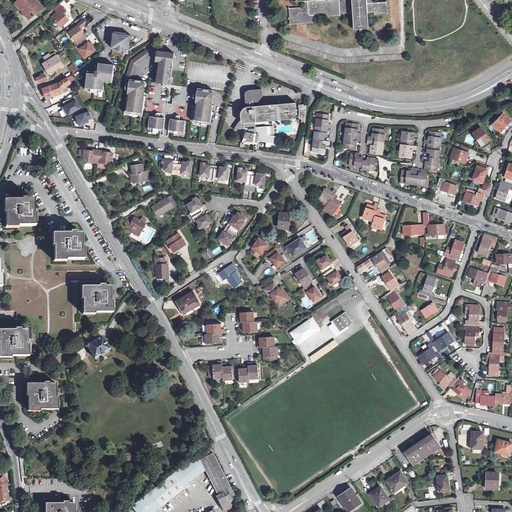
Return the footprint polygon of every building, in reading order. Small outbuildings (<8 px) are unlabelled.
[(29,21),(44,7),(37,0),(16,0),(13,3),(29,21)] [(298,0),(299,2),(305,1),(305,8),(290,9),(291,24),(300,24),(316,22),(315,15),(328,14),(328,16),(340,15),(340,14),(353,13),(352,0),(298,0)] [(352,0),(353,13),(354,29),(360,29),(360,36),(364,36),(363,29),(369,28),(368,13),(375,13),(375,14),(388,14),(387,2),(375,3),(374,0),(352,0)] [(56,12),(57,13),(52,17),(60,27),(68,20),(63,13),(66,11),(62,7),(56,12)] [(69,31),(70,32),(78,26),(80,28),(85,25),(85,20),(69,31)] [(73,37),(78,44),(87,38),(84,33),(80,28),(78,26),(70,32),(73,37)] [(128,51),(130,40),(131,40),(132,39),(133,39),(133,38),(133,37),(132,37),(132,36),(122,35),(122,33),(114,32),(112,48),(117,49),(117,48),(124,49),(124,50),(128,51)] [(86,39),(76,46),(79,50),(81,49),(86,57),(94,51),(92,48),(94,46),(92,43),(90,44),(89,43),(86,39)] [(130,79),(133,80),(138,65),(150,56),(151,51),(145,50),(131,60),(125,79),(130,79)] [(171,62),(173,63),(174,53),(167,52),(163,50),(163,51),(157,51),(156,60),(159,60),(159,61),(161,62),(160,74),(158,74),(156,83),(170,85),(171,76),(169,75),(171,62)] [(47,71),(49,73),(54,70),(62,65),(57,55),(52,58),(46,62),(43,63),(47,71)] [(98,71),(95,71),(95,73),(87,72),(85,90),(88,90),(91,89),(97,90),(99,92),(102,92),(104,81),(105,81),(106,79),(112,79),(114,65),(99,63),(98,66),(98,71)] [(47,79),(46,75),(45,74),(37,78),(39,82),(47,79)] [(61,82),(55,84),(59,94),(63,92),(62,89),(64,88),(71,83),(67,78),(61,82)] [(142,94),(144,93),(146,81),(133,80),(130,79),(129,83),(128,92),(127,101),(127,104),(125,113),(130,114),(132,112),(138,113),(139,115),(143,116),(145,97),(144,96),(142,96),(142,94)] [(55,84),(50,86),(53,96),(59,94),(55,84)] [(45,94),(47,98),(53,96),(50,86),(43,88),(45,94)] [(210,103),(212,103),(213,93),(213,91),(198,89),(197,91),(194,122),(198,123),(199,121),(205,122),(206,124),(207,124),(211,124),(212,115),(212,112),(213,106),(211,106),(210,106),(210,103)] [(246,103),(251,103),(252,107),(255,106),(255,105),(255,103),(258,102),(263,96),(263,89),(255,90),(250,90),(248,91),(246,92),(245,94),(246,103)] [(241,118),(243,120),(242,120),(234,129),(245,128),(242,137),(244,137),(243,140),(243,141),(243,142),(244,143),(246,143),(246,141),(258,143),(258,141),(271,143),(272,135),(270,135),(270,126),(255,127),(255,122),(292,119),(295,117),(296,115),(296,114),(296,103),(255,106),(252,107),(251,103),(246,103),(246,107),(244,108),(243,109),(242,111),(241,113),(241,118)] [(511,121),(503,113),(493,125),(501,133),(506,127),(511,121)] [(316,126),(318,127),(328,128),(331,128),(332,124),(328,123),(329,118),(329,115),(320,114),(319,119),(317,118),(316,126)] [(159,130),(159,131),(164,132),(166,119),(164,118),(150,117),(149,130),(153,130),(154,129),(159,130)] [(180,132),(179,134),(184,135),(186,121),(171,119),(169,133),(172,133),(174,133),(174,131),(180,132)] [(346,127),(345,135),(361,137),(361,133),(359,133),(358,132),(359,124),(349,123),(348,128),(346,127)] [(327,132),(328,128),(318,127),(317,132),(315,131),(314,140),(324,141),(325,137),(327,137),(327,132)] [(369,136),(369,141),(384,142),(384,134),(383,134),(383,129),(373,128),(373,132),(372,137),(369,136)] [(473,133),(481,145),(484,143),(485,144),(488,142),(490,140),(481,128),(473,133)] [(402,136),(401,144),(414,145),(415,137),(418,137),(418,135),(419,133),(405,131),(404,136),(402,136)] [(425,143),(428,144),(438,145),(440,145),(441,137),(439,137),(440,132),(430,131),(429,139),(425,139),(425,141),(425,143)] [(360,139),(361,137),(345,135),(344,143),(346,144),(346,149),(356,150),(357,141),(360,142),(360,139)] [(330,141),(324,141),(314,140),(314,147),(315,148),(315,153),(325,154),(325,147),(326,145),(329,145),(330,141)] [(383,150),(384,142),(369,141),(368,145),(371,145),(371,149),(370,154),(380,155),(381,150),(383,150)] [(417,146),(414,145),(401,144),(400,152),(403,152),(402,157),(412,159),(413,150),(417,150),(417,148),(417,146)] [(438,150),(438,145),(428,144),(428,148),(427,153),(429,153),(429,157),(439,158),(440,150),(438,150)] [(455,148),(451,158),(465,163),(466,158),(467,158),(468,155),(469,153),(468,153),(459,150),(455,148)] [(95,163),(96,158),(99,158),(100,151),(94,150),(94,152),(90,151),(85,150),(84,157),(89,162),(95,163)] [(105,152),(100,151),(99,158),(98,160),(101,161),(101,163),(101,164),(107,164),(113,160),(114,153),(109,153),(105,152)] [(362,170),(370,170),(370,169),(375,169),(376,159),(367,158),(367,160),(365,160),(363,160),(364,157),(360,156),(360,154),(358,154),(350,153),(349,163),(354,164),(354,166),(363,167),(362,170)] [(438,166),(439,158),(429,157),(423,156),(423,158),(423,161),(426,161),(425,170),(435,171),(436,166),(438,166)] [(169,160),(165,159),(164,168),(166,171),(172,172),(172,174),(177,174),(178,164),(173,163),(174,161),(169,160)] [(183,164),(178,164),(177,174),(182,175),(182,173),(191,174),(192,163),(188,162),(184,162),(183,164)] [(147,171),(143,172),(142,170),(141,164),(132,166),(133,174),(134,179),(135,182),(149,180),(147,171)] [(207,165),(202,164),(201,176),(209,177),(208,180),(214,181),(215,169),(210,168),(211,166),(207,165)] [(486,174),(488,169),(477,166),(473,179),(483,183),(486,174)] [(220,169),(215,169),(214,181),(219,181),(219,178),(228,179),(229,168),(224,167),(221,167),(220,169)] [(239,169),(238,180),(246,181),(246,185),(251,186),(252,175),(247,174),(248,172),(248,170),(239,169)] [(413,184),(415,169),(412,169),(411,169),(411,172),(402,171),(401,181),(406,181),(406,183),(413,184)] [(415,169),(413,184),(422,185),(422,183),(427,184),(428,174),(419,173),(419,170),(419,169),(417,169),(415,169)] [(257,175),(252,175),(251,186),(256,186),(256,185),(265,186),(266,174),(258,173),(257,175)] [(445,179),(441,177),(437,188),(442,189),(442,190),(447,192),(454,195),(457,186),(445,182),(445,179)] [(511,183),(509,182),(508,186),(504,184),(501,183),(496,198),(505,201),(510,189),(511,189),(511,183)] [(317,199),(326,206),(334,194),(337,191),(334,189),(330,194),(329,193),(330,191),(328,189),(326,188),(317,199)] [(479,201),(481,197),(484,198),(487,191),(480,188),(478,193),(479,194),(478,196),(467,192),(463,201),(478,206),(479,201)] [(336,196),(334,194),(326,206),(324,208),(333,214),(341,202),(338,200),(335,203),(334,202),(337,197),(336,196)] [(173,196),(168,198),(173,208),(178,205),(173,196)] [(158,217),(173,208),(168,198),(152,207),(158,217)] [(6,228),(18,228),(18,226),(36,226),(36,214),(34,214),(34,200),(28,200),(28,199),(22,199),(22,200),(4,200),(4,212),(6,213),(6,228)] [(198,199),(188,205),(192,212),(190,213),(193,217),(202,212),(200,208),(202,206),(198,199)] [(363,218),(373,221),(377,209),(379,204),(375,203),(373,209),(371,208),(372,205),(370,204),(368,203),(363,218)] [(503,219),(511,222),(511,213),(495,207),(492,216),(503,219)] [(380,210),(377,209),(373,221),(372,225),(382,229),(386,215),(384,214),(382,213),(381,216),(379,216),(380,210)] [(202,212),(193,217),(195,222),(197,221),(202,228),(211,222),(207,215),(205,216),(202,212)] [(232,225),(229,229),(238,235),(241,231),(240,230),(244,223),(243,222),(240,220),(243,216),(239,213),(236,217),(235,216),(230,223),(232,225)] [(279,227),(288,228),(290,215),(281,214),(279,227)] [(128,230),(134,234),(136,231),(140,233),(145,224),(135,218),(128,230)] [(444,234),(445,234),(444,224),(437,224),(429,225),(429,235),(438,235),(438,239),(444,238),(444,234)] [(349,232),(347,233),(346,231),(342,234),(349,245),(358,240),(349,225),(346,227),(349,232)] [(404,226),(404,235),(424,234),(424,225),(420,225),(421,227),(420,227),(420,225),(412,226),(404,226)] [(235,239),(238,235),(229,229),(226,233),(224,232),(219,239),(229,245),(234,238),(235,239)] [(55,261),(67,261),(67,260),(85,259),(84,247),(83,247),(83,234),(76,234),(76,232),(70,232),(70,234),(53,234),(53,246),(54,246),(55,261)] [(174,251),(185,244),(179,234),(167,241),(174,251)] [(490,245),(492,246),(495,238),(486,234),(484,239),(483,239),(478,252),(487,255),(490,245)] [(260,238),(253,248),(254,248),(252,251),(253,252),(257,256),(259,256),(261,253),(262,254),(269,245),(260,238)] [(291,238),(280,245),(284,249),(288,247),(290,249),(294,256),(307,247),(301,238),(294,242),(291,238)] [(444,256),(448,257),(456,260),(457,256),(459,257),(464,244),(456,241),(451,254),(445,252),(444,256)] [(278,252),(275,248),(268,254),(271,258),(270,258),(271,259),(277,267),(278,267),(286,261),(279,252),(278,252)] [(373,258),(383,273),(388,269),(390,268),(380,253),(373,258)] [(511,253),(506,254),(496,255),(497,263),(510,263),(510,273),(511,273),(511,253)] [(327,255),(318,261),(322,268),(320,270),(323,274),(326,279),(328,277),(333,284),(343,278),(338,271),(336,272),(333,268),(330,264),(332,262),(327,255)] [(451,277),(456,260),(448,257),(442,274),(451,277)] [(157,278),(168,277),(168,272),(167,272),(167,268),(168,268),(168,264),(166,264),(166,258),(155,258),(155,265),(157,264),(158,273),(157,273),(157,278)] [(277,267),(271,259),(268,261),(275,269),(277,267)] [(236,271),(238,270),(233,263),(219,273),(224,280),(227,278),(234,287),(242,281),(236,271)] [(364,263),(358,267),(357,267),(360,271),(367,267),(364,263)] [(486,282),(487,279),(491,267),(488,266),(487,268),(484,267),(483,271),(471,267),(468,276),(476,279),(474,284),(479,285),(479,286),(481,287),(483,281),(486,282)] [(498,269),(491,267),(487,279),(490,280),(490,281),(504,286),(507,277),(496,274),(498,269)] [(305,269),(297,274),(303,284),(304,285),(312,280),(311,279),(305,269)] [(399,286),(388,269),(383,273),(382,273),(384,276),(383,277),(386,281),(392,291),(397,287),(399,286)] [(430,293),(432,293),(437,277),(429,274),(423,290),(421,290),(420,294),(429,296),(430,293)] [(274,282),(264,289),(269,295),(271,294),(276,301),(278,300),(281,305),(290,299),(284,290),(283,291),(280,287),(279,288),(274,282)] [(310,284),(303,289),(306,293),(308,292),(314,302),(322,297),(315,286),(312,289),(310,284)] [(83,315),(95,314),(95,313),(113,313),(113,300),(112,300),(112,287),(105,286),(105,285),(99,285),(99,287),(81,287),(81,299),(83,299),(83,315)] [(386,295),(396,310),(404,305),(397,294),(399,293),(400,292),(397,287),(392,291),(386,295)] [(183,313),(200,304),(193,292),(177,301),(183,313)] [(397,294),(404,305),(406,303),(399,293),(397,294)] [(427,318),(439,310),(434,302),(422,310),(427,318)] [(510,303),(503,302),(502,306),(499,306),(498,320),(507,321),(507,309),(508,306),(510,307),(510,303)] [(406,303),(404,305),(396,310),(398,313),(408,306),(406,303)] [(466,313),(470,314),(471,305),(479,306),(479,304),(467,303),(466,313)] [(466,320),(466,324),(476,325),(476,321),(479,321),(480,306),(479,306),(471,305),(470,314),(469,320),(466,320)] [(408,307),(408,306),(398,313),(400,316),(398,317),(401,321),(399,322),(401,325),(402,324),(406,330),(414,325),(410,318),(406,312),(409,310),(410,310),(408,307)] [(240,327),(243,326),(244,332),(258,331),(257,321),(255,321),(254,312),(240,312),(240,318),(237,318),(238,323),(240,323),(240,327)] [(340,331),(353,322),(345,312),(333,320),(335,323),(340,331)] [(319,329),(312,319),(308,322),(302,326),(297,330),(292,333),(299,342),(319,329)] [(219,337),(223,337),(223,333),(225,333),(224,329),(221,329),(221,323),(207,324),(207,334),(205,334),(206,344),(220,343),(219,337)] [(335,323),(329,327),(335,335),(340,331),(335,323)] [(475,344),(476,325),(466,324),(464,324),(464,329),(466,329),(465,343),(475,344)] [(495,327),(493,352),(503,352),(504,328),(495,327)] [(0,358),(12,358),(12,356),(30,356),(30,344),(28,344),(28,330),(21,330),(21,328),(16,328),(16,330),(0,329),(0,358)] [(433,343),(435,345),(439,351),(442,349),(441,348),(448,344),(454,340),(449,332),(436,341),(437,341),(433,343)] [(89,345),(89,347),(95,358),(110,349),(103,336),(89,344),(89,345)] [(263,351),(263,357),(278,356),(277,346),(275,346),(274,337),(259,338),(260,343),(257,343),(257,347),(260,347),(260,352),(263,351)] [(313,362),(339,344),(335,339),(310,357),(313,362)] [(436,353),(439,351),(435,345),(419,356),(424,363),(437,355),(436,353)] [(506,352),(503,352),(493,352),(490,352),(489,355),(488,355),(487,362),(490,362),(489,375),(499,375),(500,356),(506,356),(506,352)] [(233,373),(233,366),(227,366),(227,363),(223,363),(223,361),(219,361),(219,364),(213,364),(213,365),(208,365),(209,377),(214,377),(214,379),(223,378),(224,380),(225,380),(233,380),(233,373)] [(239,369),(239,375),(239,382),(250,382),(249,379),(259,379),(258,365),(253,365),(252,362),(248,362),(248,364),(245,365),(245,368),(239,368),(239,369)] [(450,387),(452,386),(457,379),(455,377),(453,380),(440,369),(434,376),(447,387),(448,385),(450,387)] [(458,378),(457,379),(452,386),(454,388),(453,389),(465,399),(471,391),(459,382),(461,380),(458,378)] [(28,411),(40,411),(40,410),(58,410),(58,397),(57,397),(57,383),(50,383),(50,382),(44,382),(44,384),(27,383),(27,396),(28,396),(28,411)] [(496,394),(496,396),(495,403),(503,404),(509,404),(510,402),(510,392),(510,386),(506,386),(506,395),(502,395),(502,392),(500,392),(500,394),(496,394)] [(495,406),(495,403),(496,396),(481,395),(481,393),(475,393),(475,403),(480,403),(480,405),(483,405),(495,406)] [(473,432),(472,440),(474,440),(473,448),(482,448),(483,432),(477,432),(473,432)] [(414,446),(415,448),(411,450),(406,453),(414,464),(440,446),(433,436),(427,439),(424,441),(423,440),(414,446)] [(511,442),(502,441),(498,440),(495,451),(508,455),(510,448),(511,448),(511,443),(511,442)] [(197,463),(200,460),(210,455),(207,448),(193,459),(197,463)] [(228,492),(230,498),(234,496),(212,454),(210,455),(200,460),(205,471),(219,497),(228,492)] [(193,459),(173,474),(184,488),(205,471),(200,460),(197,463),(193,459)] [(395,491),(397,489),(404,484),(407,482),(400,471),(393,476),(388,480),(395,491)] [(0,500),(9,500),(7,485),(5,481),(7,480),(3,477),(0,473),(0,500)] [(487,487),(498,488),(498,473),(488,473),(487,487)] [(184,488),(173,474),(137,503),(144,511),(155,511),(185,489),(184,488)] [(439,491),(449,490),(447,475),(437,476),(439,491)] [(379,507),(390,500),(380,486),(374,490),(370,493),(379,507)] [(345,492),(340,496),(350,511),(363,503),(357,494),(355,495),(351,488),(345,492)] [(228,492),(219,497),(217,498),(224,510),(231,507),(229,503),(232,501),(230,498),(228,492)] [(75,511),(76,503),(69,503),(69,501),(63,501),(63,503),(45,503),(45,511),(75,511)] [(144,511),(137,503),(132,507),(136,511),(144,511)]
